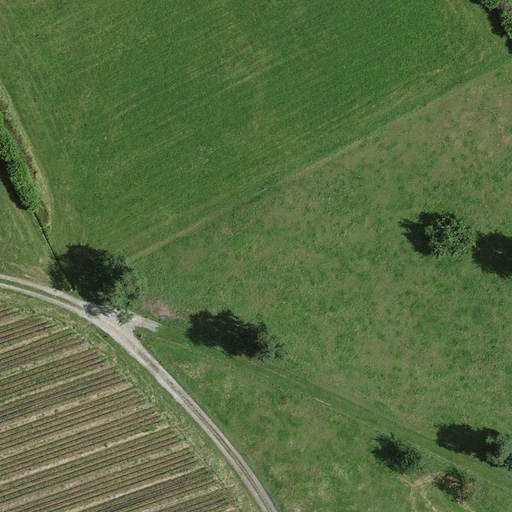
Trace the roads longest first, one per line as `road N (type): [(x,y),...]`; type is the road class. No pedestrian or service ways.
road 1 (track): [(511,478),(297,382),(147,324),(0,280)]
road 2 (track): [(109,317),(239,463),(269,511)]
